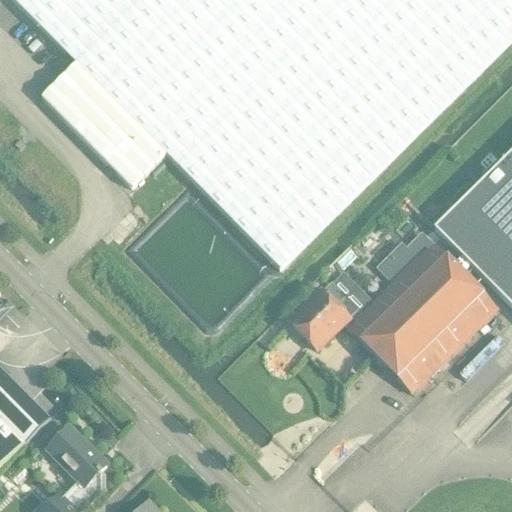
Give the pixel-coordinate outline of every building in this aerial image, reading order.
[(511,0),(7,0),(75,68),(166,159),(280,274),(511,43),(511,0)] [(42,101),(132,192),(166,159),(75,68),(42,101)] [(511,155),(434,233),(511,312),(511,155)] [(411,398),(497,314),(433,249),(361,319),(347,304),(331,288),(323,297),(322,296),(289,327),(316,355),(343,328),(348,332),(347,333),(411,398)] [(0,425),(24,449),(50,423),(0,372),(0,425)] [(64,394),(68,389),(63,384),(59,389),(64,394)] [(0,473),(24,449),(0,425),(0,473)] [(86,511),(105,493),(105,480),(100,475),(106,469),(69,432),(47,455),(78,486),(62,502),(59,499),(46,511),(86,511)]
